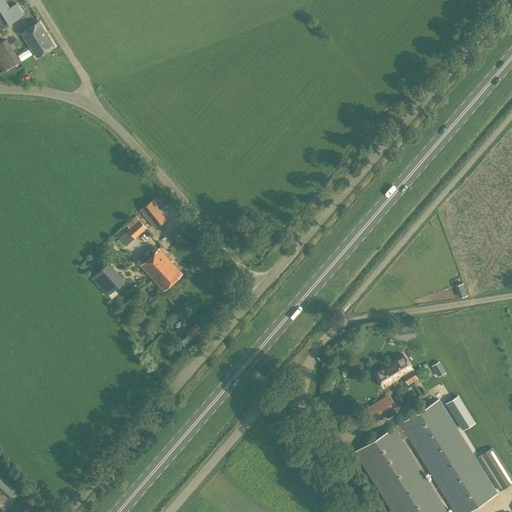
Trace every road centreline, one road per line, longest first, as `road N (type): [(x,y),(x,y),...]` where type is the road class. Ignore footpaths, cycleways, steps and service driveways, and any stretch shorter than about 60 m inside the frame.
road 1 (primary): [(118,511),(511,56)]
road 2 (unclassified): [(259,286),(508,0)]
road 3 (unclassified): [(259,286),(102,112),(60,94),(0,89)]
road 4 (unclassified): [(66,511),(259,286)]
road 5 (unclassified): [(303,380),(316,346),(341,324),(511,295)]
road 6 (unclassified): [(169,511),(274,393),(303,380)]
road 7 (unclassified): [(359,511),(303,423),(303,380)]
road 8 (unknown): [(102,112),(40,0)]
